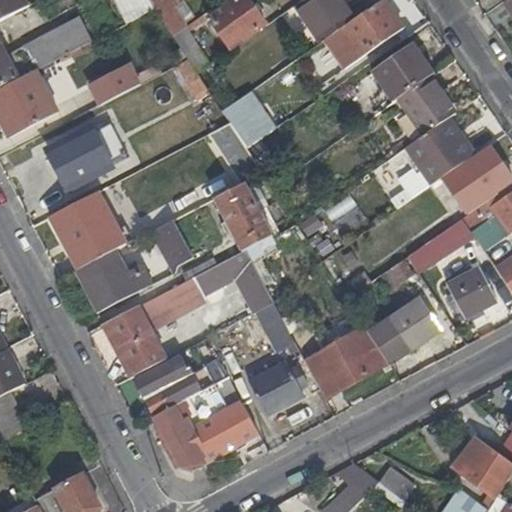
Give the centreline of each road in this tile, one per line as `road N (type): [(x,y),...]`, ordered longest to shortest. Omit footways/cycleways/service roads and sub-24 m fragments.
road 1 (residential): [(511,355),(209,511)]
road 2 (residential): [(156,511),(0,218)]
